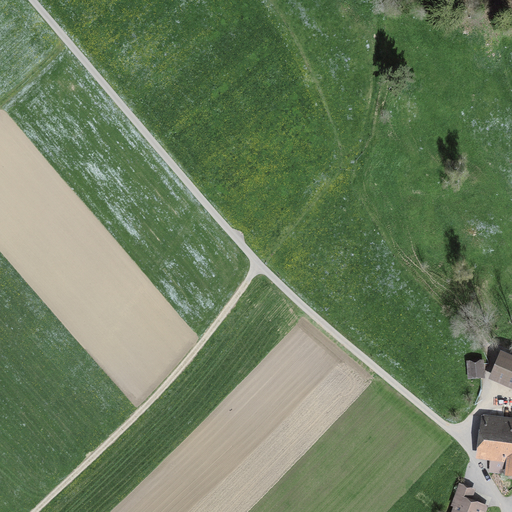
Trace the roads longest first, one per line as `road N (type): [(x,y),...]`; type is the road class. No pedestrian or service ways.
road 1 (track): [(35,0),(260,265),(458,434),(507,511)]
road 2 (track): [(38,511),(151,400),(260,265)]
